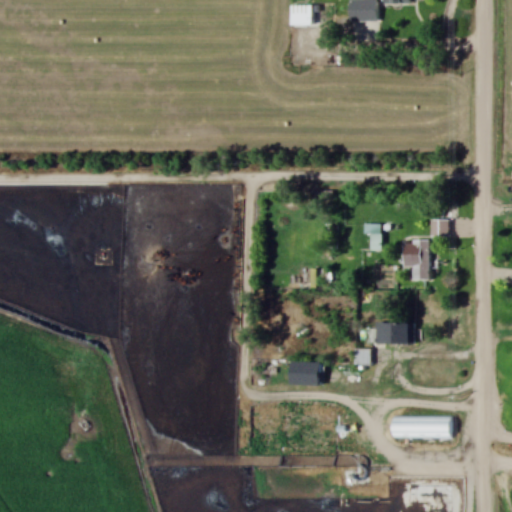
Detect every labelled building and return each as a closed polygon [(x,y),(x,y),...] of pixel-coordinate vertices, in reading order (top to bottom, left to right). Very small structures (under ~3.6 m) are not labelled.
[(355,18),(355,0),(380,0),(380,17),(355,18)] [(316,23),(296,23),(296,2),(317,2),(316,23)] [(364,226),(365,236),(382,234),(381,225),(364,226)] [(430,241),(404,241),(404,270),(412,270),(412,280),(430,280),(430,241)] [(415,323),(376,323),(376,345),(415,345),(415,323)] [(371,365),(371,349),(353,349),(354,365),(371,365)] [(296,358),(327,359),(325,383),(295,382),(296,358)] [(452,438),(452,416),(393,416),(393,438),(452,438)]
